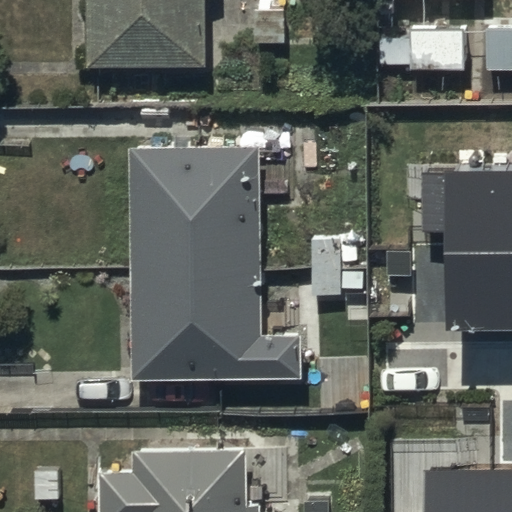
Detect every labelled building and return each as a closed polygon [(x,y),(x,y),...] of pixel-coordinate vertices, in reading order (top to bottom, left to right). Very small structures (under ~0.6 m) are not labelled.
[(85,0),(86,63),(206,62),(205,0),(85,0)] [(494,25),(486,25),(485,65),(511,65),(511,24),(511,25),(511,18),(494,18),(494,25)] [(411,28),(411,66),(463,67),(463,28),(411,28)] [(258,143),(129,144),(131,375),(297,374),(297,331),(260,332),(258,143)] [(511,152),(450,153),(451,311),(511,310),(511,152)] [(242,451),(130,451),(130,467),(98,467),(97,511),(259,511),(259,500),(242,500),(242,451)] [(511,511),(511,461),(430,463),(431,511),(511,511)]
